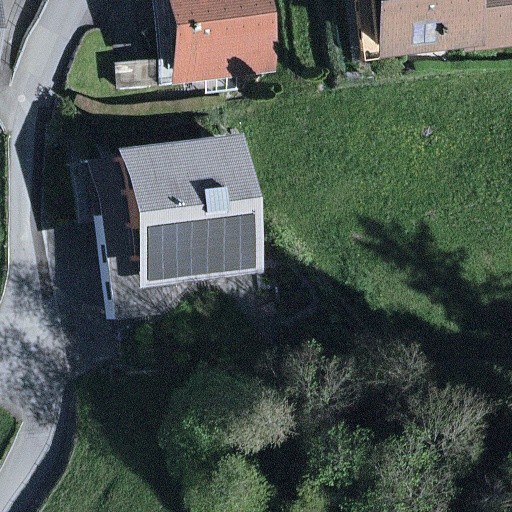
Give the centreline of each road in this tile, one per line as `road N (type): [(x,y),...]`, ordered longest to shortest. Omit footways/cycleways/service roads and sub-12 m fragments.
road 1 (residential): [(29,338),(34,135),(60,48),(87,0)]
road 2 (residential): [(9,511),(43,439),(47,384),(29,338)]
